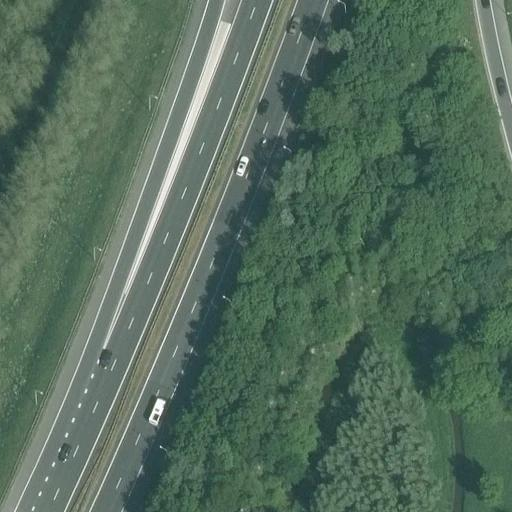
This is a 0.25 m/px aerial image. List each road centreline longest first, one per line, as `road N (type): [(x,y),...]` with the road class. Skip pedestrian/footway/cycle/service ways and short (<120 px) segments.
road 1 (motorway): [(109,511),(314,0)]
road 2 (motorway): [(256,0),(110,354)]
road 3 (motorway): [(214,0),(110,354)]
road 4 (motorway): [(110,354),(35,511)]
road 5 (motorway): [(511,124),(484,0)]
